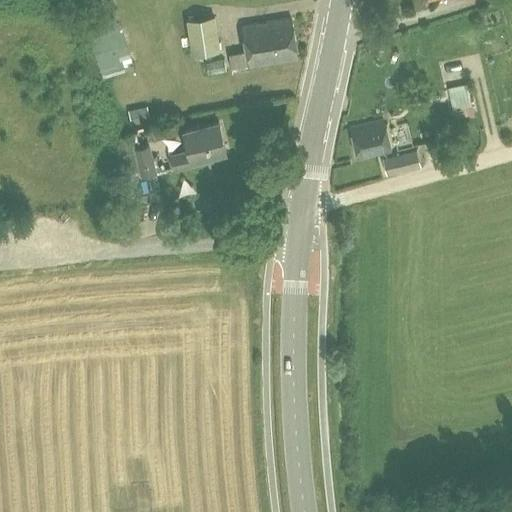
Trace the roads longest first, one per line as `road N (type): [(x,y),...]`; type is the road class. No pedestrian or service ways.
road 1 (secondary): [(303,511),(293,402),(297,242),(342,0)]
road 2 (track): [(511,152),(304,205)]
